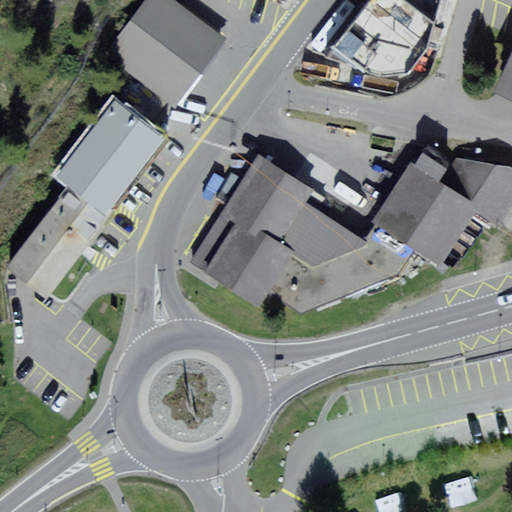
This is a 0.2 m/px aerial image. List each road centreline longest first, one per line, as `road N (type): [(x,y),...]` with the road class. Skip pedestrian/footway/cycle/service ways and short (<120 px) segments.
road 1 (residential): [(167,338),(154,237),(161,215),(255,92)]
road 2 (primary): [(255,382),(511,306)]
road 3 (residential): [(255,92),(511,135)]
road 4 (primary): [(133,435),(159,459),(211,463),(249,431),(255,382)]
road 5 (primary): [(14,511),(133,435)]
